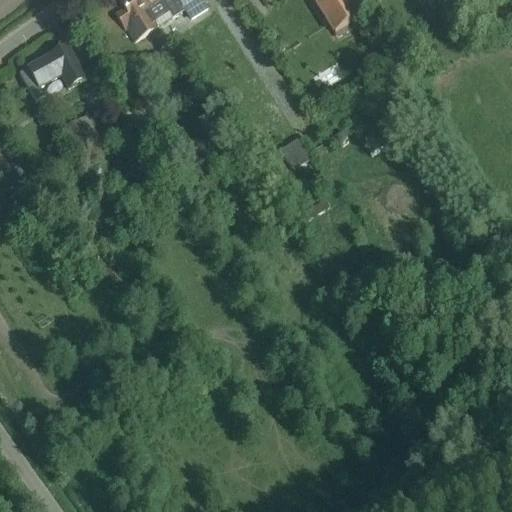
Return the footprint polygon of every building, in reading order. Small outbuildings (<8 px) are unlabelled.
[(125,13),(116,18),(126,33),(134,45),(156,31),(173,21),(183,14),(189,23),(208,11),(202,2),(205,0),(176,0),(126,0),(119,4),(125,13)] [(310,0),(333,38),(359,22),(345,0),(310,0)] [(283,40),(273,46),(279,56),(284,52),(286,45),(283,40)] [(60,80),(68,93),(84,84),(65,52),(18,79),(34,107),(44,101),(39,92),(60,80)] [(86,119),(62,136),(88,174),(113,156),(86,119)] [(281,153),(294,174),(311,163),(298,143),(281,153)] [(277,155),(268,159),(279,180),(288,175),(277,155)] [(304,181),(287,191),(301,214),(317,204),(304,181)] [(405,195),(413,190),(407,183),(400,189),(405,195)] [(325,205),(304,218),(308,225),(330,213),(325,205)]
